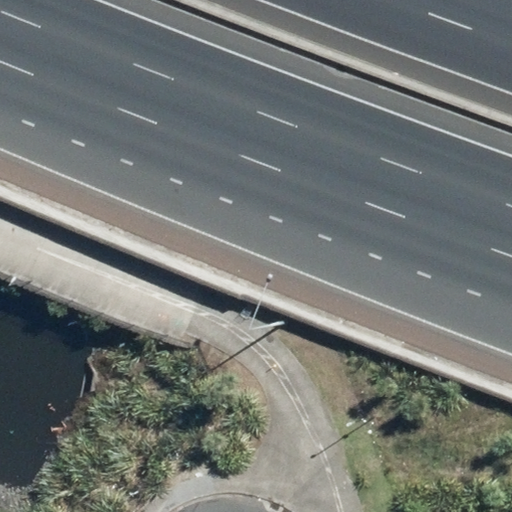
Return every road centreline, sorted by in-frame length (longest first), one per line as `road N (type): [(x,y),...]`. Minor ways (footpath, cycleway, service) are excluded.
road 1 (motorway): [(511,337),(163,206),(0,133)]
road 2 (motorway): [(511,211),(0,20)]
road 3 (motorway): [(352,0),(511,58)]
